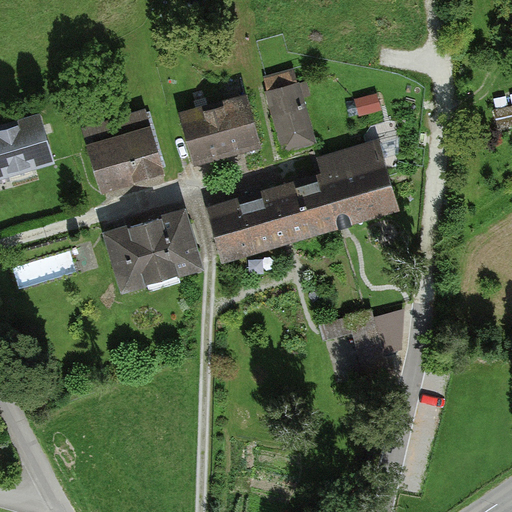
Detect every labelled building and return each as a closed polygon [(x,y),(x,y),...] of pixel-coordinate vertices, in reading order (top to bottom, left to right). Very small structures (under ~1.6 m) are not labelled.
[(298,71),(266,79),(285,149),(317,141),(298,71)] [(242,94),(177,109),(190,163),(254,147),(242,94)] [(511,95),(498,96),(500,125),(511,123),(511,95)] [(142,109),(85,122),(99,185),(157,172),(142,109)] [(0,173),(47,161),(33,114),(0,123),(0,173)] [(322,176),(214,206),(228,256),(403,208),(383,138),(316,157),(322,176)] [(180,208),(101,230),(117,287),(196,266),(180,208)] [(16,268),(23,291),(80,271),(73,249),(16,268)] [(413,309),(323,312),(324,334),(362,333),(363,369),(390,368),(390,352),(415,351),(413,309)]
